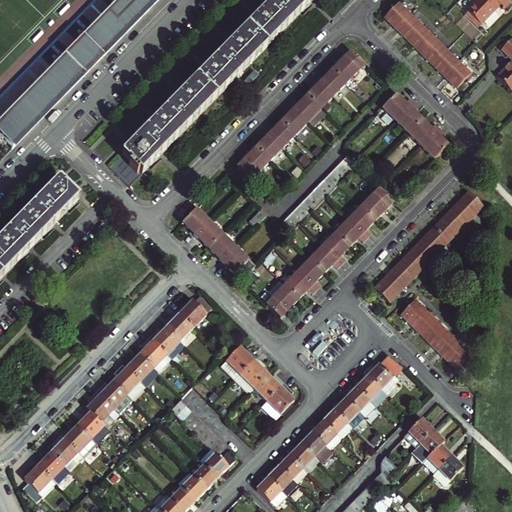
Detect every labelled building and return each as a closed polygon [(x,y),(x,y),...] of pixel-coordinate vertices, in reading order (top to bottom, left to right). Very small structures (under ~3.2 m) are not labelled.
[(121,0),(0,122),(0,136),(14,150),(162,0),(121,0)] [(130,187),(313,0),(275,0),(111,168),(130,187)] [(469,12),(482,24),(483,25),(502,4),(506,8),(511,3),(508,0),(479,0),(468,12),(469,12)] [(99,17),(97,14),(105,8),(100,1),(86,12),(93,21),(99,17)] [(413,16),(401,4),(387,18),(399,30),(413,16)] [(0,73),(47,24),(44,16),(47,15),(29,12),(29,13),(0,7),(0,73)] [(482,24),(469,12),(466,15),(479,28),(482,24)] [(411,42),(425,28),(413,16),(399,30),(411,42)] [(423,53),(437,40),(425,28),(411,42),(423,53)] [(435,65),(449,52),(437,40),(423,53),(435,65)] [(511,41),(511,43),(503,51),(511,58),(511,65),(499,79),(511,91),(511,41)] [(503,51),(511,43),(508,41),(501,48),(503,51)] [(449,52),(435,65),(446,76),(460,63),(449,52)] [(348,86),(366,67),(352,53),(334,72),(348,86)] [(473,75),(460,63),(446,76),(459,89),(473,75)] [(325,81),(323,79),(319,83),(335,99),(348,86),(334,72),(325,81)] [(315,87),(317,89),(309,98),(322,112),(335,99),(319,83),(315,87)] [(406,106),(397,97),(384,110),(396,123),(412,107),(409,103),(406,106)] [(299,108),(297,105),(293,109),(309,125),(322,112),(309,98),(299,108)] [(417,111),(412,107),(396,123),(409,135),(422,122),(414,114),(417,111)] [(293,109),(289,113),(292,115),(283,124),(296,138),(309,125),(293,109)] [(434,129),(432,131),(422,122),(409,135),(422,149),(438,132),(434,129)] [(275,132),(272,130),(269,134),(285,149),(296,138),(283,124),(275,132)] [(442,137),(438,132),(422,149),(435,161),(449,148),(440,139),(442,137)] [(264,139),(266,141),(258,149),(272,163),(285,149),(269,134),(264,139)] [(258,149),(240,168),(253,182),(272,163),(258,149)] [(355,165),(348,158),(343,163),(353,173),(358,168),(355,165)] [(353,173),(343,163),(338,168),(348,178),(353,173)] [(348,178),(338,168),(333,174),(343,183),(348,178)] [(343,183),(333,174),(328,179),(338,188),(340,186),(343,183)] [(338,188),(328,179),(323,184),(333,194),(338,188)] [(0,281),(80,200),(62,181),(0,243),(0,281)] [(333,194),(323,184),(318,189),(328,199),(333,194)] [(328,199),(318,189),(312,195),(322,204),(327,199),(328,199)] [(377,222),(395,204),(382,191),(363,209),(377,222)] [(486,207),(472,194),(460,206),(474,219),(486,207)] [(322,204),(312,195),(307,200),(317,210),(322,204)] [(317,210),(307,200),(301,206),(311,215),(315,212),(317,210)] [(311,215),(301,206),(296,211),(306,221),(311,215)] [(474,219),(460,206),(449,217),(462,231),(474,219)] [(377,222),(363,209),(350,222),(366,238),(370,234),(368,231),(377,222)] [(212,224),(199,211),(185,224),(199,237),(212,224)] [(306,221),(296,211),(292,216),(302,226),(302,225),(306,221)] [(263,212),(253,222),(259,228),(269,218),(263,212)] [(302,226),(292,216),(286,222),(296,231),(302,226)] [(462,231),(449,217),(437,229),(451,242),(462,231)] [(296,231),(286,222),(281,227),(290,236),(291,237),(296,231)] [(366,238),(350,222),(338,235),(351,249),(359,240),(362,243),(366,238)] [(225,236),(212,224),(199,237),(212,250),(225,236)] [(451,242),(437,229),(425,241),(439,255),(451,242)] [(242,244),(230,232),(225,236),(238,249),(242,244)] [(351,249),(338,235),(326,248),(342,264),(345,260),(342,258),(351,249)] [(238,249),(225,236),(212,250),(224,262),(238,249)] [(425,241),(413,253),(427,267),(439,255),(425,241)] [(342,264),(326,248),(312,262),(325,275),(335,266),(337,268),(342,264)] [(224,262),(237,275),(242,269),(251,261),(238,249),(224,262)] [(427,267),(413,253),(402,265),(415,278),(427,267)] [(251,261),(242,269),(250,277),(258,268),(251,261)] [(325,275),(312,262),(300,274),(316,290),(320,285),(318,283),(325,275)] [(415,278),(402,265),(390,277),(404,290),(415,278)] [(316,290),(300,274),(288,287),(301,300),(309,292),(311,294),(316,290)] [(390,277),(378,289),(392,302),(404,290),(390,277)] [(284,283),(272,296),(275,299),(269,306),(282,320),(301,300),(288,287),(284,283)] [(197,304),(195,302),(190,306),(187,303),(178,311),(196,329),(209,315),(208,314),(214,309),(202,298),(197,304)] [(417,302),(404,315),(416,327),(430,314),(417,302)] [(178,311),(169,320),(173,324),(168,329),(182,342),(196,329),(178,311)] [(430,314),(416,327),(428,339),(442,325),(430,314)] [(440,350),(454,337),(442,325),(428,339),(440,350)] [(164,333),(160,330),(152,338),(174,360),(187,347),(182,342),(168,329),(164,333)] [(454,337),(440,350),(451,362),(465,348),(454,337)] [(143,347),(147,351),(142,355),(156,369),(161,373),(174,360),(152,338),(143,347)] [(465,348),(451,362),(463,374),(477,360),(465,348)] [(251,350),(247,353),(243,349),(229,363),(242,375),(259,358),(251,350)] [(137,360),(134,357),(125,366),(142,383),(156,369),(142,355),(137,360)] [(266,371),(269,368),(259,358),(242,375),(238,380),(251,394),(256,389),(270,375),(266,371)] [(394,359),(389,358),(370,378),(384,391),(395,380),(405,370),(394,359)] [(117,374),(121,378),(116,382),(134,400),(147,387),(142,383),(125,366),(117,374)] [(277,375),(273,379),(270,375),(256,389),(270,402),(286,385),(277,375)] [(384,391),(370,378),(359,390),(377,408),(389,397),(384,391)] [(389,397),(401,386),(395,380),(384,391),(389,397)] [(111,387),(108,383),(100,392),(121,413),(134,400),(116,382),(111,387)] [(292,397),(295,394),(286,385),(270,402),(266,406),(280,420),(297,402),(292,397)] [(377,408),(359,390),(347,401),(361,414),(366,420),(377,408)] [(91,400),(94,404),(90,408),(113,431),(126,418),(121,413),(100,392),(91,400)] [(361,414),(347,401),(337,412),(350,425),(361,414)] [(179,417),(189,407),(184,402),(174,412),(179,417)] [(184,422),(194,412),(189,407),(179,417),(184,422)] [(81,417),(84,421),(80,425),(99,445),(113,431),(90,408),(81,417)] [(190,427),(200,417),(194,412),(184,422),(190,427)] [(344,441),(355,430),(350,425),(337,412),(326,423),(344,441)] [(196,433),(205,423),(200,417),(190,427),(196,433)] [(402,443),(413,454),(418,449),(434,432),(423,421),(402,443)] [(201,438),(211,428),(205,423),(196,433),(201,438)] [(344,441),(326,423),(315,434),(333,452),(344,441)] [(75,430),(71,426),(63,435),(81,453),(85,457),(86,459),(100,445),(99,445),(80,425),(75,430)] [(207,443),(216,434),(211,428),(201,438),(207,443)] [(443,447),(446,443),(434,432),(418,449),(429,460),(443,447)] [(212,448),(222,439),(216,434),(207,443),(209,446),(212,448)] [(333,452),(315,434),(304,445),(322,463),(333,452)] [(53,445),(57,448),(53,452),(68,467),(72,471),(85,457),(81,453),(63,435),(53,445)] [(217,453),(227,444),(222,439),(212,448),(217,453)] [(230,453),(233,450),(227,444),(217,453),(223,459),(230,453)] [(322,463),(304,445),(293,457),(306,470),(311,475),(322,463)] [(209,446),(197,458),(198,459),(220,480),(238,462),(230,453),(223,459),(217,453),(212,448),(209,446)] [(440,471),(453,457),(443,447),(429,460),(425,465),(436,475),(440,471)] [(49,456),(45,452),(36,462),(58,484),(72,471),(68,467),(53,452),(49,456)] [(306,470),(293,457),(282,468),(295,481),(300,486),(311,475),(306,470)] [(451,482),(465,468),(453,457),(440,471),(451,482)] [(198,459),(187,470),(191,474),(209,491),(220,480),(198,459)] [(386,460),(384,464),(383,469),(383,473),(389,479),(397,471),(386,460)] [(32,475),(27,479),(31,483),(25,490),(39,504),(58,484),(36,462),(27,470),(32,475)] [(295,481),(282,468),(271,478),(290,497),(300,486),(295,481)] [(180,485),(191,474),(187,470),(176,481),(180,485)] [(389,479),(383,473),(378,479),(387,488),(393,483),(389,479)] [(209,491),(191,474),(180,485),(198,502),(209,491)] [(259,491),(278,510),(290,497),(271,478),(259,491)] [(387,488),(378,479),(372,484),(382,494),(387,488)] [(382,494),(372,484),(367,490),(376,499),(382,494)] [(188,511),(198,502),(180,485),(169,496),(185,511),(188,511)] [(376,499),(367,490),(361,495),(371,505),(376,499)] [(154,503),(162,511),(185,511),(169,496),(165,492),(154,503)] [(371,505),(361,495),(356,501),(365,511),(368,508),(371,505)] [(363,511),(365,511),(356,501),(350,507),(355,511),(363,511)] [(145,511),(162,511),(154,503),(145,511)]
